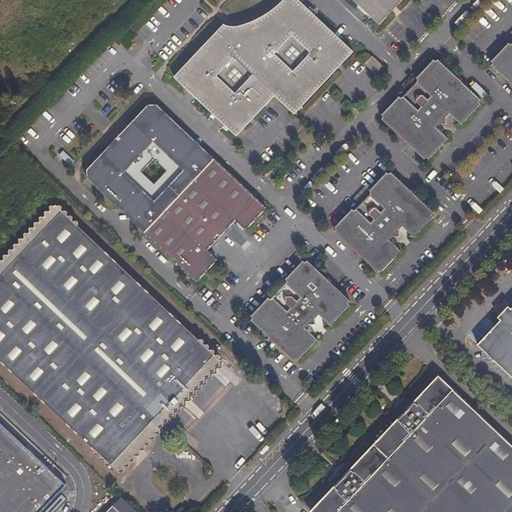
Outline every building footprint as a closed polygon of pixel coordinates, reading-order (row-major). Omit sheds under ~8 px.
[(323,85),(357,52),(303,0),(283,0),(274,9),(259,25),(243,41),(234,32),(237,27),(221,21),(170,75),(196,96),(195,97),(237,135),(277,96),(294,113),(323,85)] [(355,0),(381,24),(404,0),(355,0)] [(274,9),(252,18),(241,21),(237,27),(234,32),(243,41),(259,25),(274,9)] [(511,81),(511,42),(492,64),(511,81)] [(380,76),(387,68),(375,56),(367,64),(380,76)] [(464,123),(484,102),(436,56),(416,76),(415,77),(418,79),(401,97),(399,94),(380,114),(428,161),(450,138),(439,127),(444,122),(445,123),(447,123),(448,122),(449,121),(449,119),(448,118),(453,113),(464,123)] [(401,97),(418,79),(415,77),(399,94),(401,97)] [(180,124),(160,106),(148,107),(90,173),(90,184),(125,216),(129,209),(138,218),(133,223),(183,269),(186,272),(197,282),(218,259),(208,249),(237,219),(246,229),(267,207),(204,147),(199,153),(188,143),(190,134),(180,124)] [(188,143),(199,153),(204,147),(190,134),(188,143)] [(381,273),(403,250),(393,239),(397,235),(398,236),(400,236),(402,235),(402,234),(402,232),(402,231),(405,226),(416,237),(437,215),(392,171),(372,191),(373,192),(357,209),(356,208),(336,229),(381,273)] [(218,358),(188,329),(129,273),(90,236),(61,207),(55,203),(0,260),(0,358),(43,399),(91,444),(92,451),(98,452),(97,457),(103,457),(104,463),(108,462),(109,468),(120,468),(120,463),(124,463),(126,448),(138,449),(139,443),(144,443),(144,437),(148,438),(149,431),(169,410),(195,383),(218,358)] [(133,223),(138,218),(129,209),(125,216),(133,223)] [(308,257),(288,278),(290,280),(273,297),(271,295),(252,316),(299,361),(321,338),(309,328),(313,324),(314,325),(316,325),(318,324),(319,323),(320,321),(320,319),(319,318),(323,314),(334,325),(355,302),(308,257)] [(511,378),(511,309),(511,310),(509,307),(498,319),(501,322),(478,346),(511,378)] [(311,511),(511,511),(511,445),(437,375),(411,403),(405,403),(397,411),(398,417),(349,471),(341,471),(333,480),(334,487),(311,511)] [(474,402),(511,436),(511,425),(479,396),(474,402)] [(0,420),(0,511),(41,511),(68,484),(0,420)]
